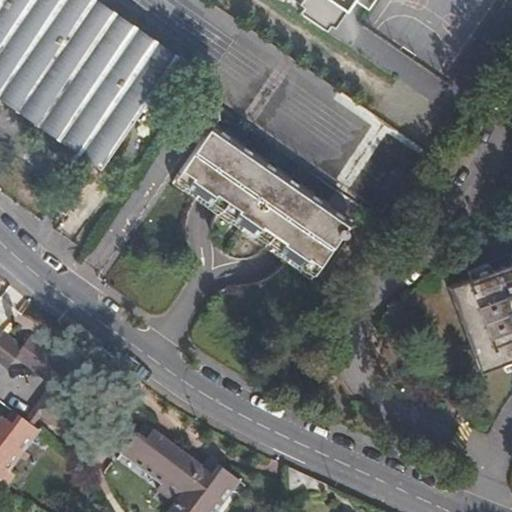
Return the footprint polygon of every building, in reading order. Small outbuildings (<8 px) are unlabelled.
[(0,0),(0,102),(95,168),(170,59),(85,0),(0,0)] [(283,0),(327,29),(346,0),(349,0),(363,9),(369,0),(283,0)] [(424,157),(239,27),(202,82),(387,211),(424,157)] [(218,109),(169,181),(166,185),(213,218),(210,222),(208,227),(207,232),(208,237),(208,243),(211,248),(213,252),(217,256),(222,259),(226,261),(231,262),(237,263),(242,262),(247,260),(252,258),(256,254),(259,250),(305,282),(309,276),(357,208),(218,109)] [(58,188),(45,208),(61,218),(74,199),(58,188)] [(511,263),(489,273),(470,280),(447,288),(478,371),(501,362),(511,358),(511,263)] [(470,280),(489,273),(486,265),(467,272),(470,280)] [(7,326),(0,334),(0,355),(10,363),(19,351),(56,377),(72,357),(33,327),(24,339),(7,326)] [(511,367),(511,358),(501,362),(504,371),(511,367)] [(37,403),(45,409),(58,418),(72,399),(51,384),(37,403)] [(11,401),(4,410),(15,417),(21,408),(11,401)] [(37,403),(29,414),(37,420),(45,409),(37,403)] [(0,483),(4,487),(17,469),(13,466),(6,461),(37,420),(29,414),(21,408),(15,417),(4,410),(0,415),(0,483)] [(147,415),(139,425),(149,432),(156,422),(147,415)] [(44,425),(37,420),(6,461),(13,466),(44,425)] [(168,471),(163,477),(159,483),(178,497),(168,508),(173,511),(224,511),(225,511),(220,508),(215,504),(240,471),(223,458),(216,466),(206,458),(156,422),(149,432),(139,425),(128,441),(168,471)] [(124,446),(163,477),(168,471),(128,441),(124,446)] [(212,450),(206,458),(216,466),(223,458),(212,450)] [(245,475),(240,471),(215,504),(220,508),(245,475)]
